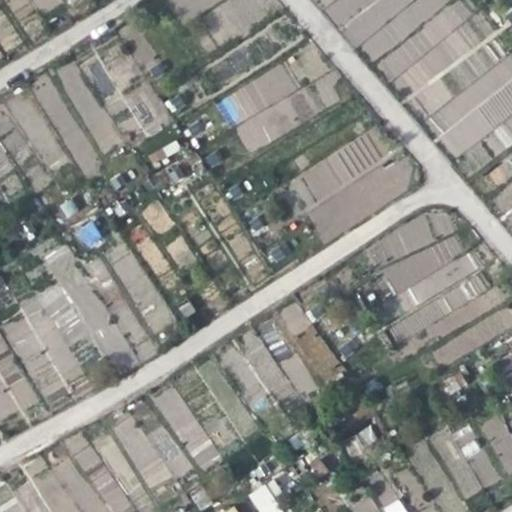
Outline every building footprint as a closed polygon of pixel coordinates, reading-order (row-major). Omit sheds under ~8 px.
[(219,97),(245,151),(313,118),(288,64),(219,97)] [(147,85),(125,94),(140,129),(162,120),(147,85)] [(477,89),(431,104),(445,148),(497,131),(488,105),(499,101),(497,94),(480,99),(477,89)] [(367,140),(295,176),(307,200),(373,167),(382,185),(358,197),(365,212),(395,197),(367,140)] [(305,213),(325,242),(353,223),(342,207),(343,207),(334,194),(305,213)] [(439,365),(511,326),(511,308),(496,277),(481,285),(441,207),(392,233),(405,256),(383,268),(408,317),(389,327),(397,341),(460,308),(470,326),(430,347),(439,365)] [(86,250),(103,240),(91,220),(73,231),(86,250)] [(157,275),(168,268),(150,240),(139,247),(157,275)] [(1,326),(43,400),(85,376),(59,329),(82,316),(106,358),(125,348),(66,244),(43,257),(57,282),(18,304),(23,313),(1,326)] [(130,294),(149,282),(127,249),(109,262),(130,294)] [(299,301),(279,309),(291,336),(310,328),(299,301)] [(294,339),(319,385),(342,372),(317,326),(294,339)] [(0,420),(35,403),(0,331),(0,420)] [(301,396),(317,387),(296,353),(276,366),(255,331),(235,343),(272,403),(296,389),(301,396)] [(202,470),(222,456),(172,386),(152,400),(202,470)] [(478,425),(509,476),(511,474),(511,431),(511,433),(499,413),(478,425)] [(110,427),(151,492),(190,467),(162,423),(144,434),(131,414),(110,427)] [(475,423),(444,433),(465,496),(495,485),(475,423)] [(342,441),(349,456),(378,441),(371,427),(342,441)] [(115,511),(128,504),(90,446),(75,456),(88,474),(83,477),(68,456),(19,489),(34,511),(115,511)] [(380,505),(396,500),(389,479),(373,484),(380,505)] [(285,511),(272,482),(249,492),(257,511),(285,511)] [(380,511),(370,493),(351,503),(355,511),(380,511)] [(21,511),(17,499),(1,505),(3,511),(21,511)] [(383,508),(385,511),(407,511),(401,499),(383,508)]
